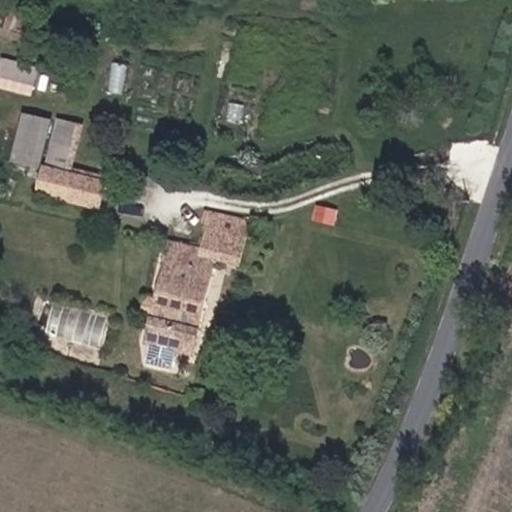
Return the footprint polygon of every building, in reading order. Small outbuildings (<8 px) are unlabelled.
[(5,56),(0,75),(39,85),(44,66),(5,56)] [(109,182),(70,170),(73,160),(83,123),(61,118),(49,158),(48,162),(53,163),(45,190),(103,209),(109,182)] [(159,298),(156,314),(153,344),(206,353),(226,255),(228,241),(252,245),(257,218),(207,208),(205,222),(214,224),(209,252),(166,244),(159,298)] [(252,245),(228,241),(226,255),(250,259),(252,245)] [(149,298),(148,314),(156,314),(159,298),(149,298)] [(56,303),(49,328),(61,331),(68,307),(56,303)] [(42,324),(27,321),(23,338),(39,340),(42,324)]
